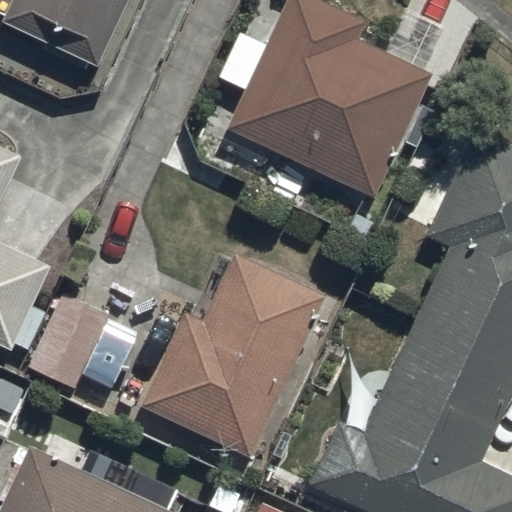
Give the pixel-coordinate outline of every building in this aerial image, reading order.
[(8,0),(4,10),(105,53),(127,0),(8,0)] [(408,0),(406,0),(389,42),(357,28),(365,8),(345,0),(279,0),(266,32),(240,21),(221,66),(247,77),(228,121),(376,185),(431,60),(428,59),(448,16),(408,0)] [(511,133),(476,117),(427,227),(447,236),(366,416),(342,405),(309,478),(385,511),(511,511),(511,464),(485,453),(511,393),(511,133)] [(0,232),(0,187),(20,142),(0,132),(0,333),(10,338),(50,256),(0,232)] [(326,281),(238,243),(208,312),(184,302),(143,396),(255,444),(326,281)] [(108,304),(62,281),(28,351),(74,374),(108,304)] [(191,511),(39,435),(0,511),(191,511)] [(306,511),(263,490),(252,511),(306,511)]
